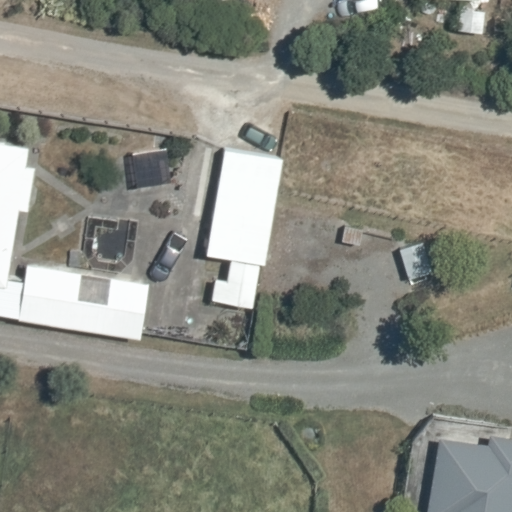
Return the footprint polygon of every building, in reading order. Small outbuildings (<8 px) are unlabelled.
[(190,250),(215,254),(212,273),(204,272),(201,292),(244,298),(250,259),(254,260),(270,155),(206,146),(190,250)] [(0,248),(7,207),(15,208),(24,154),(0,149),(0,248)] [(158,187),(155,150),(116,154),(120,191),(158,187)] [(136,280),(14,262),(5,316),(128,335),(136,280)] [(511,511),(511,441),(423,433),(414,511),(511,511)]
